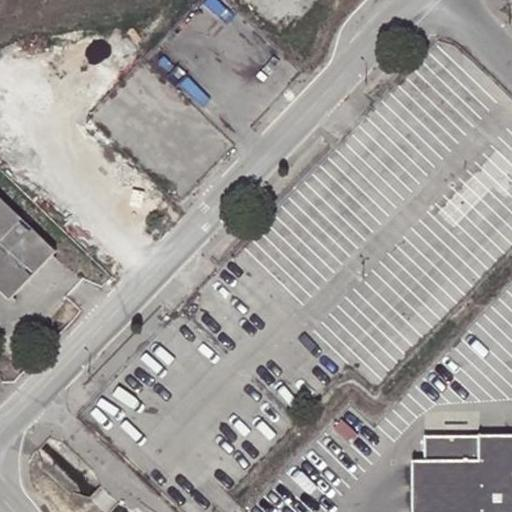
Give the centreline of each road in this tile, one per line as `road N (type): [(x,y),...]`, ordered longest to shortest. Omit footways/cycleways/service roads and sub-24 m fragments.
road 1 (unclassified): [(419,0),(0,434)]
road 2 (track): [(30,82),(39,150),(170,262)]
